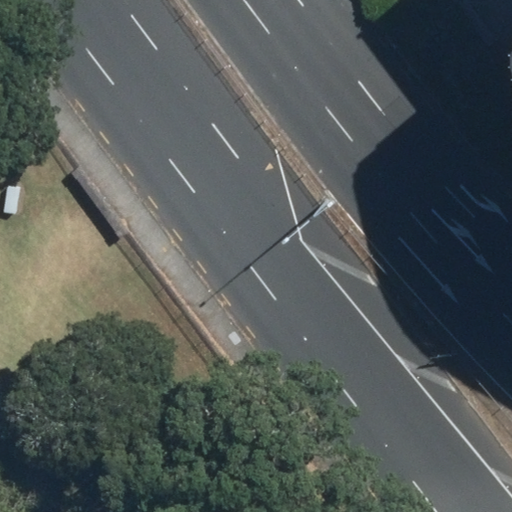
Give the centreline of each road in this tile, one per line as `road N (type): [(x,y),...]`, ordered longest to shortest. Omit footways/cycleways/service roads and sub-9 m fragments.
road 1 (primary): [(430,511),(51,0)]
road 2 (primary): [(275,0),(511,284)]
